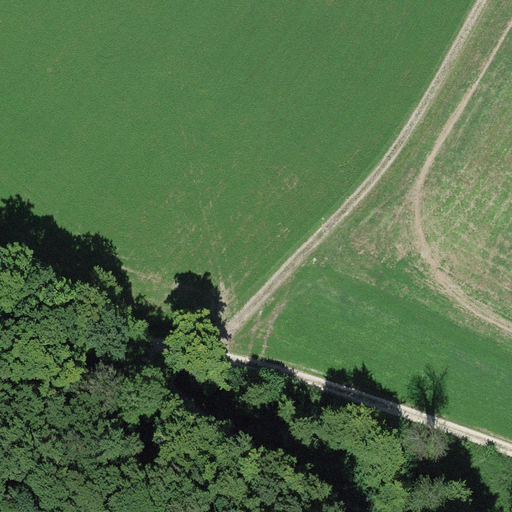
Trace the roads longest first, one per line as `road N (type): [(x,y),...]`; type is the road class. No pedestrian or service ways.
road 1 (track): [(56,309),(511,453)]
road 2 (track): [(205,356),(410,133),(485,0)]
road 3 (track): [(0,261),(309,511)]
